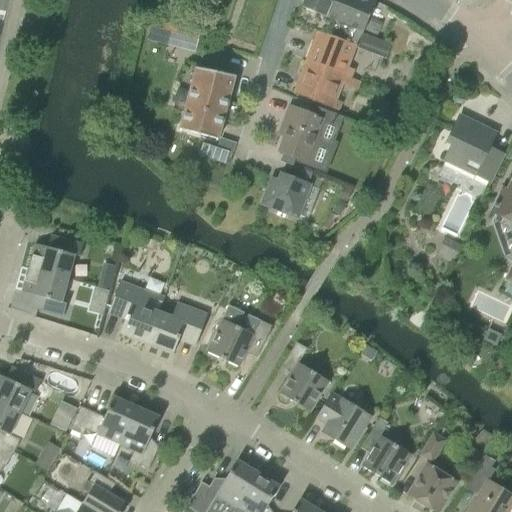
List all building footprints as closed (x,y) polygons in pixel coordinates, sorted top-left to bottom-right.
[(304,0),(295,23),(301,26),(307,28),(318,33),(330,37),(336,22),(325,17),(331,0),(304,0)] [(369,18),(375,3),(375,2),(370,0),(331,0),(325,17),(336,22),(330,37),(355,47),(362,34),(363,30),(369,18)] [(383,24),(369,18),(363,30),(377,36),(383,24)] [(170,33),(199,40),(201,31),(173,23),(170,33)] [(356,48),(355,48),(355,47),(330,37),(318,33),(307,62),(350,80),(353,72),(347,70),(356,48)] [(384,59),(390,44),(363,33),(357,49),(384,59)] [(307,62),(294,95),(338,112),(340,105),(335,103),(342,86),(357,92),(360,84),(349,81),(350,80),(307,62)] [(194,68),(187,101),(180,133),(220,142),(227,110),(234,77),(194,68)] [(318,136),(334,142),(343,118),(314,107),(310,115),(290,108),(282,128),(288,130),(279,153),(297,159),(296,163),(306,166),(318,136)] [(485,130),(459,117),(446,144),(452,146),(444,161),(491,184),(504,156),(488,149),(492,141),(481,136),(485,130)] [(213,160),(217,149),(203,144),(200,156),(213,160)] [(296,216),(308,184),(312,175),(296,169),(292,178),(281,174),(280,175),(284,176),(282,182),(273,179),(264,204),(296,216)] [(511,180),(507,191),(502,189),(491,213),(511,223),(511,263),(503,281),(508,283),(511,285),(511,180)] [(347,204),(352,190),(344,187),(339,200),(347,204)] [(339,218),(346,205),(338,201),(332,214),(339,218)] [(82,245),(55,238),(52,250),(35,245),(28,269),(68,280),(74,256),(79,258),(82,245)] [(461,246),(444,239),(441,246),(457,253),(461,246)] [(36,310),(63,317),(66,305),(61,304),(68,280),(28,269),(22,293),(39,298),(36,310)] [(111,284),(99,280),(97,288),(109,291),(111,284)] [(127,315),(120,334),(146,345),(158,313),(164,299),(120,283),(110,309),(127,315)] [(173,355),(181,335),(196,341),(194,348),(195,348),(207,316),(177,304),(171,318),(158,313),(146,345),(173,355)] [(246,353),(254,336),(221,320),(206,353),(239,368),(246,353)] [(260,322),(254,336),(265,341),(271,328),(260,322)] [(488,330),(483,341),(496,347),(501,337),(488,330)] [(300,361),(307,350),(296,344),(289,355),(300,361)] [(371,363),(377,353),(366,346),(360,356),(371,363)] [(298,364),(288,380),(279,394),(310,413),(328,383),(298,364)] [(11,368),(6,379),(0,376),(0,403),(21,414),(31,392),(35,394),(41,382),(11,368)] [(326,427),(322,433),(350,450),(370,418),(331,394),(315,420),(326,427)] [(136,408),(114,398),(104,418),(80,408),(70,431),(83,436),(86,431),(119,446),(136,408)] [(0,403),(0,445),(14,453),(20,441),(10,436),(21,414),(0,403)] [(129,462),(149,471),(159,448),(148,443),(159,418),(136,408),(119,446),(133,452),(129,462)] [(369,454),(361,467),(392,486),(411,456),(380,437),(387,425),(379,420),(361,449),(369,454)] [(433,465),(446,441),(433,433),(419,457),(433,465)] [(0,472),(2,473),(14,453),(0,445),(0,472)] [(476,469),(483,457),(469,448),(462,461),(476,469)] [(483,457),(476,469),(464,488),(474,495),(494,464),(483,457)] [(48,471),(51,466),(39,458),(36,464),(48,471)] [(214,479),(204,495),(214,501),(216,497),(236,510),(258,474),(237,461),(223,484),(214,479)] [(407,496),(433,511),(439,511),(457,484),(426,465),(407,496)] [(82,490),(88,494),(82,504),(94,511),(123,511),(127,506),(109,495),(115,485),(95,473),(89,482),(87,481),(82,490)] [(266,511),(265,511),(279,488),(258,474),(236,510),(240,511),(266,511)] [(487,482),(468,511),(505,511),(503,510),(511,497),(487,482)] [(319,511),(300,500),(292,511),(319,511)]
